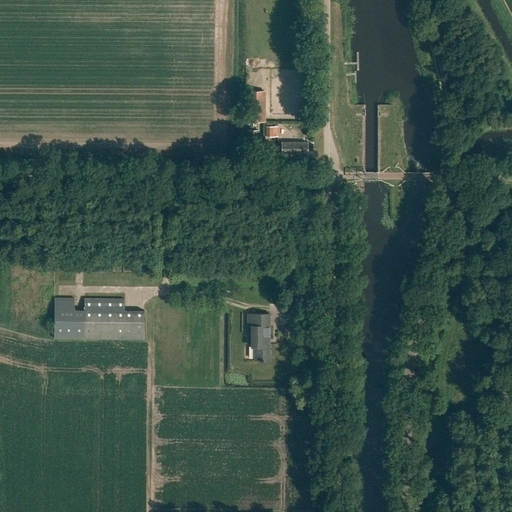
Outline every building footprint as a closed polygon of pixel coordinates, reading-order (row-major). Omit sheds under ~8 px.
[(265,122),(265,91),(246,91),(246,122),(265,122)] [(248,130),(248,146),(258,146),(258,130),(248,130)] [(281,142),(281,153),(289,153),(307,153),(307,142),(289,142),(281,142)] [(124,310),(124,298),(84,298),(84,310),(74,309),(74,298),(54,298),(54,337),(144,338),(144,310),(124,310)] [(254,359),(269,359),(270,314),(248,313),(248,333),(251,333),(251,346),(255,346),(254,359)]
